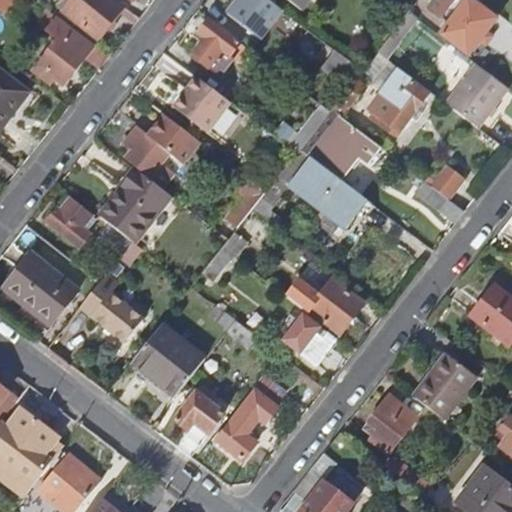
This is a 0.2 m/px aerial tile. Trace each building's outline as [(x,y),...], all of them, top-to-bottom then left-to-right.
[(75,0),(64,16),(96,40),(120,10),(108,0),(75,0)] [(267,0),(238,0),(228,14),(261,40),(283,12),(283,11),(267,0)] [(287,0),(301,11),(310,0),(287,0)] [(446,24),(440,33),(468,55),(479,41),(485,45),(492,35),(487,31),(496,19),(470,0),(465,0),(463,3),(458,0),(434,0),(427,9),(446,24)] [(400,23),(424,41),(432,31),(408,13),(400,23)] [(61,41),(36,72),(44,78),(48,73),(62,84),(93,45),(58,19),(48,32),(61,41)] [(216,27),(208,21),(198,35),(205,40),(192,57),(216,76),(220,71),(224,74),(234,61),(230,58),(239,45),(216,27)] [(377,52),(363,71),(372,79),(387,60),(377,52)] [(353,65),(337,53),(324,70),(348,89),(362,72),(353,65)] [(476,64),(444,103),(476,128),(507,87),(476,64)] [(427,96),(394,69),(377,91),(377,92),(366,107),(375,114),(382,120),(399,133),(427,96)] [(0,135),(11,120),(14,116),(10,113),(26,92),(0,72),(0,135)] [(229,104),(195,78),(172,108),(206,134),(229,104)] [(343,95),(331,111),(340,117),(352,101),(343,95)] [(314,118),(321,124),(328,115),(321,109),(314,118)] [(350,152),(363,134),(340,117),(331,111),(328,115),(321,124),(318,127),(326,134),(319,144),(311,156),(325,166),(340,145),(350,152)] [(130,153),(124,161),(144,177),(148,180),(162,191),(163,192),(175,176),(161,165),(169,154),(183,165),(200,144),(164,116),(148,137),(137,129),(122,146),(130,153)] [(314,118),(289,149),(296,155),(300,151),(310,137),(318,127),(321,124),(314,118)] [(318,127),(310,137),(300,151),(309,158),(311,156),(319,144),(326,134),(318,127)] [(286,184),(346,229),(354,219),(351,216),(364,199),(323,168),(309,158),(300,170),(297,167),(286,184)] [(464,180),(447,167),(432,187),(449,200),(464,180)] [(133,202),(112,228),(132,243),(144,252),(181,206),(163,192),(162,191),(148,180),(144,177),(129,197),(133,202)] [(456,223),(465,212),(449,200),(432,187),(424,181),(415,193),(456,223)] [(253,210),(265,194),(253,185),(222,224),(234,234),(253,210)] [(91,216),(71,201),(62,212),(58,209),(46,223),(79,249),(90,235),(81,228),(91,216)] [(99,237),(123,254),(132,243),(112,228),(109,225),(99,237)] [(222,249),(202,274),(212,282),(232,257),(222,249)] [(79,291),(31,254),(4,289),(51,326),(79,291)] [(81,307),(127,344),(145,321),(111,295),(119,284),(107,274),(81,307)] [(330,280),(307,311),(339,335),(363,305),(330,280)] [(511,302),(493,288),(470,317),(509,347),(511,343),(511,302)] [(193,318),(208,331),(212,326),(224,335),(226,333),(235,322),(222,312),(220,316),(205,304),(193,318)] [(330,339),(302,318),(297,323),(294,320),(289,325),(287,324),(282,330),(288,335),(283,342),(316,367),(326,353),(322,349),(330,339)] [(226,333),(246,349),(255,337),(235,322),(226,333)] [(133,361),(176,395),(207,357),(163,324),(133,361)] [(434,383),(418,404),(448,427),(480,385),(446,359),(432,380),(434,383)] [(278,408),(255,391),(214,441),(241,462),(255,445),(245,437),(259,421),(264,425),(278,408)] [(173,421),(187,432),(175,447),(189,458),(224,414),(195,392),(173,421)] [(416,419),(387,398),(366,425),(377,432),(369,443),(387,456),(416,419)] [(63,445),(56,439),(57,437),(19,409),(4,428),(0,433),(0,456),(35,483),(51,462),(59,452),(63,445)] [(511,420),(509,418),(495,437),(501,442),(497,448),(511,459),(511,420)] [(44,482),(58,494),(51,502),(62,511),(74,511),(99,481),(66,455),(65,457),(59,452),(51,462),(57,467),(44,482)] [(0,478),(24,497),(35,483),(0,456),(0,478)] [(395,476),(425,498),(432,490),(395,462),(391,465),(389,463),(385,467),(395,476)] [(511,511),(511,490),(485,470),(458,505),(466,511),(511,511)] [(309,473),(284,504),(294,511),(347,511),(352,506),(346,502),(351,496),(345,492),(341,498),(309,473)]
